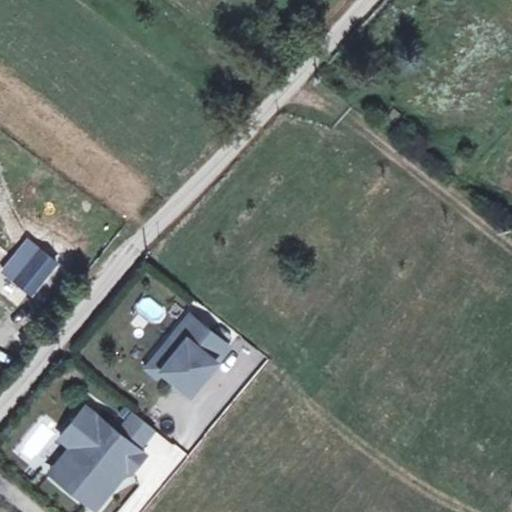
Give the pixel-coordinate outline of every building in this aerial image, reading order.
[(46,218),(34,233),(45,242),(57,228),(46,218)] [(74,241),(57,228),(45,242),(34,233),(19,250),(46,274),(74,241)] [(0,264),(9,254),(0,245),(0,264)] [(166,343),(176,351),(164,366),(193,389),(231,341),(193,310),(166,343)] [(160,371),(164,366),(176,351),(166,343),(150,363),(160,371)] [(98,502),(130,463),(134,466),(148,450),(140,443),(120,427),(88,401),(64,431),(76,440),(88,451),(67,476),(98,502)] [(120,427),(140,443),(157,423),(137,407),(120,427)] [(88,451),(76,440),(54,466),(67,476),(88,451)]
